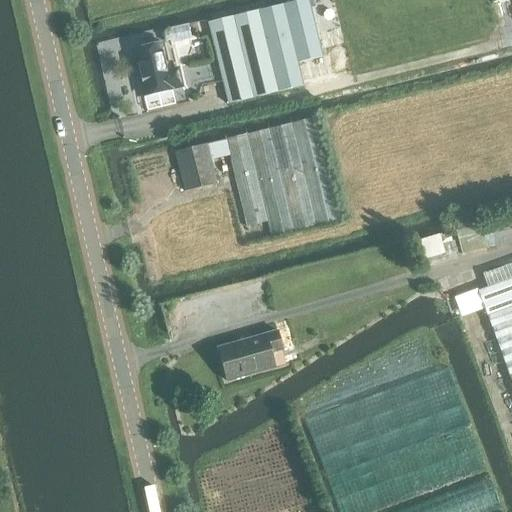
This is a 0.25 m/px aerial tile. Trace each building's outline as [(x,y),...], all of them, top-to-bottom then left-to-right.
[(307,0),(302,0),(208,23),(227,104),(301,86),(296,64),(322,57),(307,0)] [(169,70),(163,43),(132,50),(143,96),(182,87),(178,68),(169,70)] [(217,184),(210,158),(227,154),(245,227),(267,221),(270,237),(337,221),(313,119),(207,145),(175,152),(184,191),(217,184)] [(480,224),(454,231),(460,255),(486,248),(480,224)] [(418,262),(444,255),(444,256),(456,253),(451,233),(413,243),(418,262)] [(511,263),(481,274),(486,288),(478,291),(511,385),(511,263)] [(226,381),(274,368),(270,353),(281,350),(276,331),(217,348),(226,381)]
